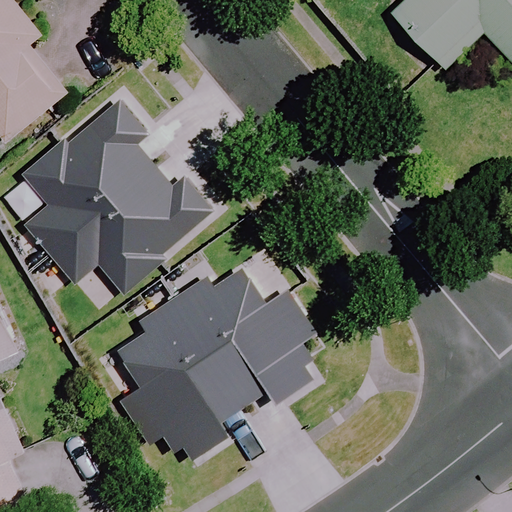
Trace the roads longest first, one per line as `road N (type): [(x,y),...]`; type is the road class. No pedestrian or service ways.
road 1 (residential): [(511,376),(196,0)]
road 2 (tertiary): [(387,511),(511,416)]
